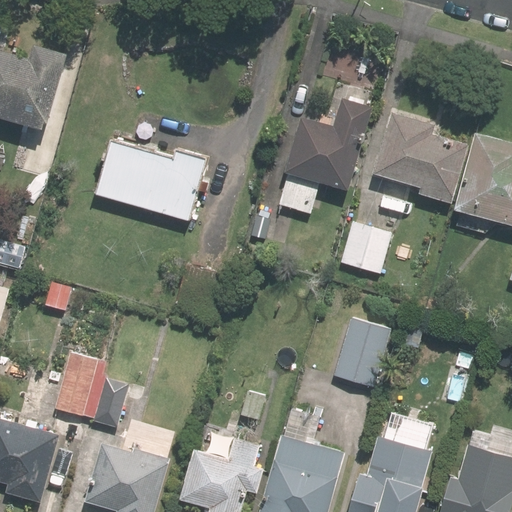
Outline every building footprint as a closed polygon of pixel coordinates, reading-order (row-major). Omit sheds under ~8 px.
[(0,46),(0,108),(51,123),(53,115),(55,116),(74,49),(40,40),(36,56),(0,46)] [(355,185),(379,102),(346,93),(338,120),(307,111),(281,201),(315,210),(324,176),(355,185)] [(423,188),(458,199),(474,140),(439,130),(442,119),(399,107),(381,169),(425,182),(423,188)] [(511,136),(483,128),(462,204),(511,217),(511,136)] [(182,152),(118,134),(102,191),(196,218),(215,153),(184,144),(182,152)] [(265,241),(271,220),(256,216),(251,238),(265,241)] [(357,220),(345,259),(384,270),(395,231),(357,220)] [(0,256),(19,262),(25,241),(0,234),(0,256)] [(215,310),(227,268),(193,258),(181,300),(215,310)] [(0,333),(14,284),(0,279),(0,333)] [(67,306),(73,285),(57,281),(52,302),(67,306)] [(375,382),(391,325),(351,313),(334,370),(375,382)] [(90,414),(102,372),(106,357),(71,348),(55,404),(90,414)] [(468,391),(475,368),(459,363),(452,387),(468,391)] [(102,372),(90,414),(117,421),(128,379),(102,372)] [(264,416),(270,393),(253,388),(246,411),(264,416)] [(299,402),(294,421),(305,424),(310,405),(299,402)] [(63,431),(0,413),(0,478),(13,482),(11,489),(44,498),(63,431)] [(288,431),(265,511),(331,511),(350,448),(288,431)] [(201,445),(187,495),(217,503),(214,511),(244,511),(250,494),(260,496),(269,464),(259,461),(265,439),(241,433),(235,454),(201,445)] [(412,511),(431,446),(383,433),(374,464),(361,461),(346,511),(412,511)] [(157,511),(173,455),(139,446),(138,448),(106,439),(90,498),(122,507),(120,511),(157,511)] [(457,470),(445,511),(511,511),(511,461),(467,449),(461,471),(457,470)]
